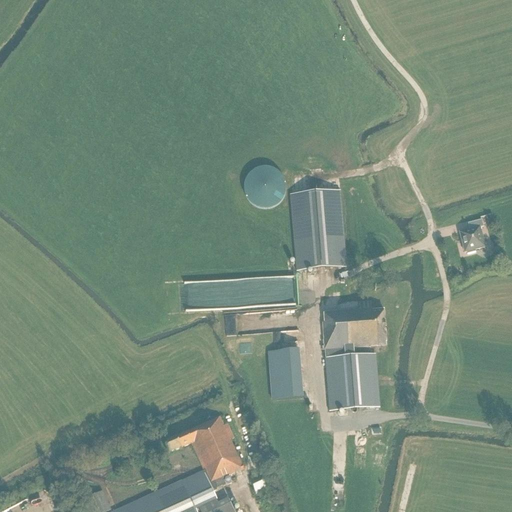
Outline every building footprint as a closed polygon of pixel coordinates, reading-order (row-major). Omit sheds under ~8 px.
[(261,214),(266,213),(271,210),(276,207),(279,202),(280,196),(280,190),(278,185),(274,180),(270,177),(264,175),(258,175),(252,176),(247,180),(244,184),(242,190),(241,196),(243,201),(245,206),(250,210),(255,213),(261,214)] [(296,272),(346,268),(339,192),(289,197),(296,272)] [(486,217),(488,227),(494,225),(492,216),(486,217)] [(474,253),(474,250),(483,248),(478,229),(482,228),(481,221),(467,224),(469,231),(459,234),(464,253),(466,252),(467,255),(474,253)] [(185,282),(185,309),(209,310),(209,282),(185,282)] [(371,311),(370,310),(370,304),(359,305),(360,310),(323,313),(324,323),(322,324),(324,347),(321,348),(322,351),(324,350),(329,413),(379,409),(374,355),(354,357),(353,348),(386,346),(383,310),(371,311)] [(302,400),(298,352),(268,354),(272,402),(302,400)] [(224,427),(220,418),(163,443),(168,455),(191,445),(203,472),(181,482),(114,511),(195,511),(187,495),(203,487),(207,496),(216,491),(217,488),(215,482),(235,473),(234,472),(242,468),(229,439),(233,438),(227,425),(224,427)] [(256,495),(259,494),(258,491),(265,488),(260,476),(250,481),(256,495)] [(111,509),(116,507),(114,503),(115,503),(110,489),(104,491),(111,509)] [(90,511),(110,511),(111,511),(103,492),(85,500),(90,511)] [(233,511),(227,499),(214,506),(212,501),(198,508),(199,511),(233,511)]
